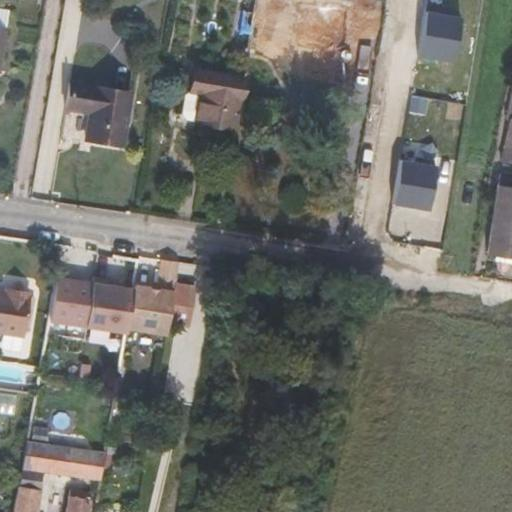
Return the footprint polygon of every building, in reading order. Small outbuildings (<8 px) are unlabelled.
[(196,122),(235,128),(243,79),(194,70),(190,91),(200,92),(196,122)] [(129,93),(71,83),(67,108),(91,113),(87,137),(120,143),(129,93)] [(487,255),(511,259),(511,175),(501,173),(487,255)] [(171,308),(174,291),(176,279),(178,265),(161,263),(156,292),(131,288),(130,292),(123,335),(122,340),(164,347),(171,308)] [(84,329),(91,285),(53,279),(46,323),(84,329)] [(123,335),(130,292),(106,288),(107,281),(92,279),(91,285),(84,329),(123,335)] [(174,291),(171,308),(191,312),(196,282),(176,279),(174,291)] [(0,334),(21,338),(28,294),(4,290),(3,295),(0,294),(0,334)] [(85,511),(87,498),(69,495),(65,511),(35,511),(43,471),(99,478),(103,453),(24,442),(14,503),(11,511),(85,511)] [(70,489),(69,495),(87,498),(88,492),(70,489)] [(0,504),(0,511),(11,511),(14,503),(1,501),(0,504)]
